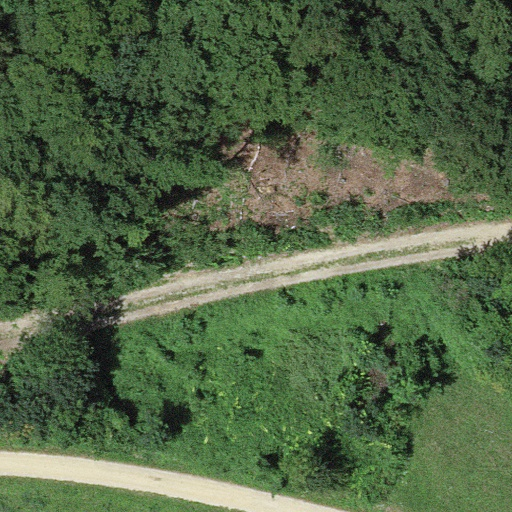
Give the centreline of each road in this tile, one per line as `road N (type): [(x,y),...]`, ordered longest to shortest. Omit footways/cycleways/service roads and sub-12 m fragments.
road 1 (track): [(0,327),(511,235)]
road 2 (track): [(0,466),(124,478),(289,511)]
